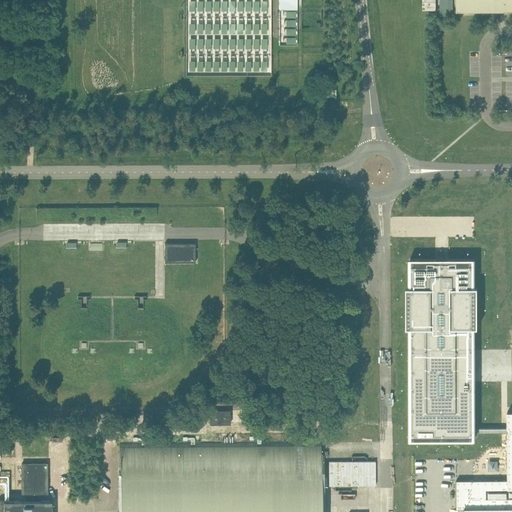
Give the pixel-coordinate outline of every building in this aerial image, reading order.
[(422,0),(422,10),(436,10),(435,0),(422,0)] [(453,16),(452,0),(439,0),(440,16),(453,16)] [(511,0),(457,0),(457,10),(511,9),(511,0)] [(195,262),(195,243),(165,243),(165,262),(195,262)] [(409,288),(406,288),(406,328),(409,328),(410,405),(408,405),(408,409),(410,409),(410,438),(475,437),(475,433),(507,432),(509,432),(509,427),(507,427),(474,427),(474,389),(475,389),(475,350),(474,350),(474,328),(477,328),(476,287),(473,287),(473,262),(448,262),(448,261),(434,261),(434,262),(408,262),(409,288)] [(210,424),(230,423),(229,410),(210,411),(210,424)] [(507,446),(508,480),(472,480),(456,480),(456,509),(464,509),(463,511),(511,511),(511,411),(507,411),(507,414),(507,427),(509,427),(509,432),(507,432),(507,446)] [(98,424),(99,424),(108,424),(108,412),(98,412),(98,424)] [(322,511),(322,489),(322,470),(321,470),(321,469),(321,442),(119,443),(119,471),(119,491),(118,491),(118,511),(322,511)] [(375,461),(329,461),(329,485),(375,485),(375,461)] [(50,511),(50,500),(39,500),(39,494),(47,494),(47,463),(22,463),(22,494),(32,494),(32,500),(0,500),(0,511),(50,511)]
